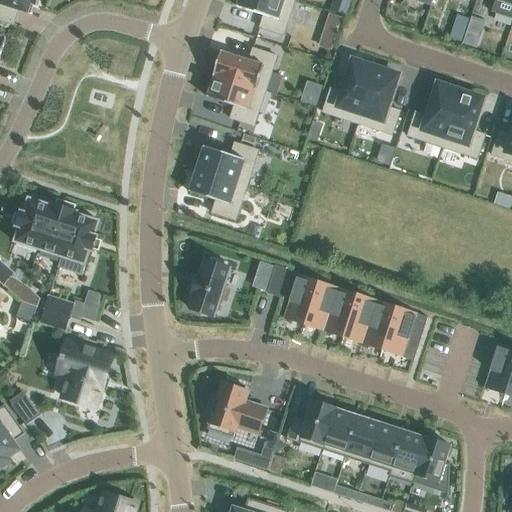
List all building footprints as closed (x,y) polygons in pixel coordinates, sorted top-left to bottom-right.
[(39,0),(0,0),(0,19),(13,24),(17,11),(28,15),(31,5),(37,7),(39,0)] [(237,7),(237,8),(263,17),(259,29),(283,36),(294,1),(290,0),(239,0),(237,7)] [(337,0),(333,13),(345,16),(350,0),(337,0)] [(511,0),(495,0),(491,13),(511,19),(511,0)] [(330,13),(320,46),(331,50),(342,17),(330,13)] [(470,19),(462,44),(473,48),(481,23),(470,19)] [(453,30),(450,39),(462,43),(464,34),(453,30)] [(221,53),(213,77),(214,77),(215,76),(265,92),(276,57),(253,50),(249,62),(221,53)] [(326,102),(322,113),(357,125),(375,68),(374,67),(373,68),(372,68),(372,67),(352,60),(349,67),(350,67),(342,93),(330,89),(326,102)] [(375,68),(357,125),(392,136),(400,112),(388,108),(391,98),(396,82),(397,82),(399,76),(379,69),(378,70),(377,69),(375,68)] [(214,78),(207,99),(234,107),(230,120),(254,127),(265,92),(215,76),(214,77),(214,78)] [(305,83),(299,103),(314,108),(321,88),(305,83)] [(415,113),(407,137),(442,148),(460,92),(459,91),(458,92),(457,91),(457,90),(437,84),(434,90),(435,91),(427,117),(415,113)] [(460,92),(442,148),(477,160),(485,136),(477,133),(472,132),(481,106),(482,106),(484,99),(464,92),(463,93),(462,93),(462,92),(460,92)] [(499,132),(491,156),(511,162),(511,131),(511,136),(499,132)] [(195,163),(194,166),(198,167),(196,170),(247,187),(258,152),(234,144),(230,156),(204,147),(203,149),(203,152),(199,150),(195,163)] [(189,192),(189,193),(215,201),(213,211),(212,214),(235,221),(247,187),(196,170),(189,192)] [(51,207),(29,199),(24,213),(22,212),(21,214),(15,212),(11,223),(18,225),(17,227),(20,228),(14,243),(38,251),(53,205),(52,205),(51,207)] [(56,206),(53,205),(38,251),(61,258),(76,212),(73,212),(75,205),(58,199),(56,206)] [(77,213),(76,212),(61,258),(85,266),(90,250),(92,251),(93,250),(100,252),(103,240),(97,238),(97,237),(95,236),(99,222),(76,215),(77,213)] [(227,264),(211,259),(209,263),(205,262),(201,275),(199,274),(192,296),(194,296),(190,310),(214,318),(230,270),(226,269),(227,264)] [(0,262),(0,282),(4,285),(13,275),(0,262)] [(276,268),(268,293),(282,298),(290,273),(276,268)] [(319,283),(298,276),(284,320),(290,322),(290,321),(291,317),(306,321),(319,283)] [(338,289),(319,283),(306,321),(320,326),(319,330),(318,331),(324,333),(338,289)] [(357,295),(338,289),(324,333),(329,335),(330,334),(330,333),(331,330),(345,334),(357,295)] [(85,305),(81,318),(82,318),(95,322),(103,297),(89,292),(85,305)] [(377,302),(357,295),(345,334),(359,339),(358,343),(357,342),(357,344),(363,346),(377,302)] [(49,298),(44,310),(69,319),(74,306),(49,298)] [(396,308),(377,302),(363,346),(368,347),(369,346),(368,346),(370,342),(384,347),(396,308)] [(21,303),(16,318),(31,323),(36,308),(21,303)] [(416,315),(396,308),(384,347),(398,351),(397,355),(396,356),(402,358),(404,351),(407,344),(409,336),(412,329),(414,322),(416,315)] [(44,310),(40,323),(65,332),(69,319),(44,310)] [(427,318),(416,315),(414,322),(425,325),(427,318)] [(425,325),(414,322),(412,329),(423,333),(425,325)] [(423,333),(412,329),(409,336),(420,340),(423,333)] [(420,340),(409,336),(407,344),(418,347),(420,340)] [(68,342),(57,376),(68,379),(62,398),(95,409),(112,357),(68,342)] [(418,347),(407,344),(404,351),(415,355),(418,347)] [(511,374),(511,349),(499,346),(485,389),(491,391),(491,390),(492,386),(507,391),(511,374)] [(415,355),(404,351),(402,358),(413,362),(415,355)] [(227,386),(222,384),(209,424),(235,433),(236,428),(258,435),(267,410),(245,403),(248,393),(243,391),(244,387),(228,382),(227,386)] [(336,409),(313,402),(312,402),(307,417),(306,421),(305,421),(295,418),(294,417),(293,418),(288,434),(286,440),(287,441),(298,444),(299,444),(299,443),(300,444),(322,451),(336,409)] [(31,426),(16,404),(5,412),(20,434),(31,426)] [(336,410),(336,409),(322,451),(345,458),(358,417),(337,410),(336,410)] [(13,435),(0,417),(0,471),(6,466),(4,463),(12,457),(1,443),(13,435)] [(358,417),(345,458),(348,459),(368,465),(381,425),(361,418),(358,417)] [(390,473),(389,476),(388,477),(389,477),(404,432),(381,425),(368,465),(389,472),(390,473)] [(426,439),(425,439),(404,432),(389,477),(390,478),(409,484),(412,485),(427,439),(426,439)] [(431,441),(427,439),(416,474),(439,481),(450,447),(447,446),(448,442),(432,437),(431,441)] [(237,449),(234,460),(267,471),(271,460),(261,457),(237,449)] [(333,494),(336,486),(324,483),(322,491),(333,494)] [(345,498),(347,490),(336,486),(333,494),(345,498)] [(134,511),(137,505),(92,491),(87,506),(86,505),(85,509),(86,509),(85,511),(134,511)] [(379,509),(381,501),(370,497),(367,505),(379,509)] [(287,511),(248,499),(243,511),(241,511),(234,509),(232,511),(287,511)] [(381,501),(379,509),(387,511),(390,511),(393,505),(381,501)]
